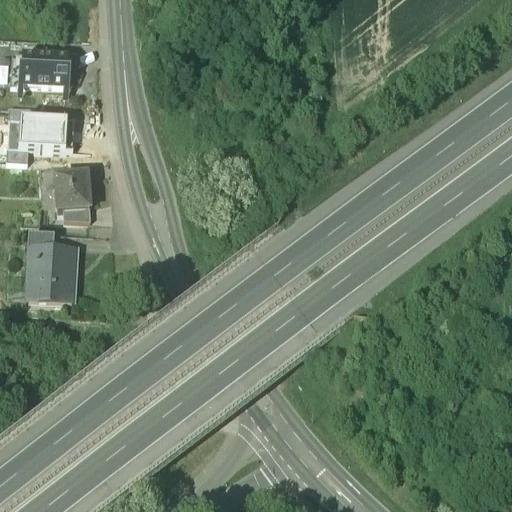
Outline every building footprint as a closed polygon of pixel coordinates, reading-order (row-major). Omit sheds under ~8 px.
[(11,60),(9,93),(19,93),(21,61),(11,60)] [(67,64),(21,61),(19,93),(65,96),(67,64)] [(8,125),(32,127),(33,115),(9,114),(8,125)] [(27,157),(71,160),(74,130),(32,127),(8,125),(6,155),(27,157)] [(27,170),(27,157),(6,155),(5,168),(27,170)] [(86,184),(54,187),(56,221),(62,220),(88,218),(86,187),(86,184)] [(88,218),(62,220),(63,231),(89,233),(88,218)] [(53,243),(28,241),(27,257),(52,258),(53,243)] [(52,258),(27,257),(27,258),(37,259),(35,282),(29,282),(28,312),(70,314),(74,260),(52,258)]
